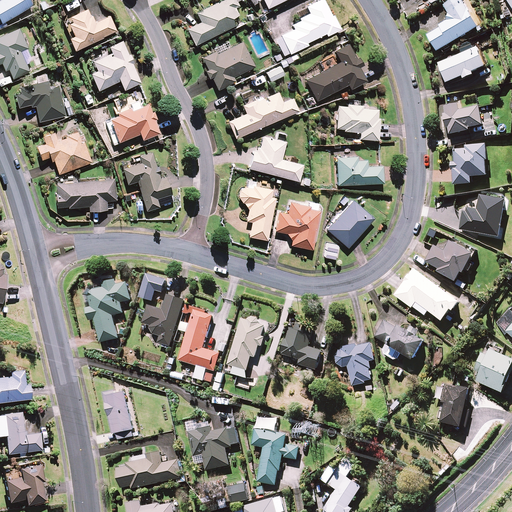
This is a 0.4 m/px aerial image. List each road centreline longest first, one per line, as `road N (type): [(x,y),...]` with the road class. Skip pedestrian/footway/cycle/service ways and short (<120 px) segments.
road 1 (residential): [(369,0),(407,72),(416,117),(416,197),(396,248),(375,272),(317,288),(192,251)]
road 2 (residential): [(192,251),(208,177),(203,146),(137,0)]
road 3 (residential): [(86,511),(74,416),(36,255)]
road 4 (residential): [(192,251),(101,243),(36,255)]
